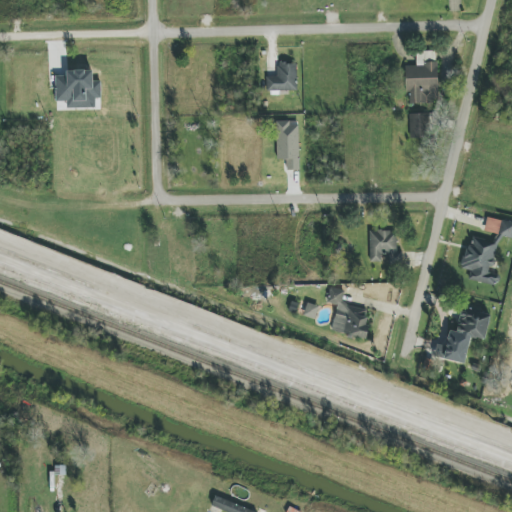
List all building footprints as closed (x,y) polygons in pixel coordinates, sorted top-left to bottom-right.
[(406,66),(406,103),(438,103),(437,62),(434,62),(434,53),(417,53),(417,66),(406,66)] [(296,91),(297,62),(278,62),(277,77),(266,77),(266,91),(296,91)] [(96,108),(95,99),(101,98),(101,81),(93,81),(93,70),(66,70),(66,77),(55,77),(56,102),(67,102),(67,109),(96,108)] [(409,139),(430,138),(430,114),(409,114),(409,139)] [(276,123),(277,160),(287,160),(287,171),(300,170),(298,123),(276,123)] [(511,222),(486,218),(484,232),(496,234),(495,241),(468,237),(463,269),(470,270),(468,281),(497,286),(499,272),(493,271),(498,237),(511,239),(511,222)] [(369,262),(385,263),(385,264),(396,265),(397,232),(370,231),(369,262)] [(331,332),(363,339),(370,311),(342,305),(345,291),(330,288),(327,303),(337,305),(331,332)] [(303,316),(314,320),(318,307),(307,303),(303,316)] [(485,340),(490,314),(461,308),(456,333),(449,331),(443,359),(465,364),(470,337),(485,340)] [(211,506),(225,511),(252,511),(216,496),(211,506)]
